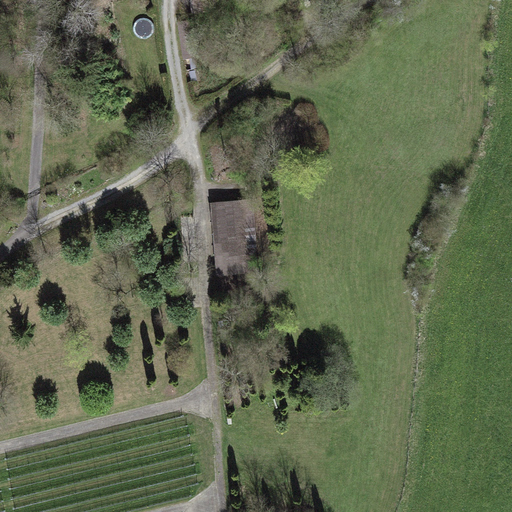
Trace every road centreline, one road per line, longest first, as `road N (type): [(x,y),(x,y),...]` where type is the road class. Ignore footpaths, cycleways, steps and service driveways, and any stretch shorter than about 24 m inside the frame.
road 1 (track): [(190,142),(227,511)]
road 2 (track): [(44,0),(34,234)]
road 3 (track): [(190,142),(376,0)]
road 4 (track): [(216,395),(0,447)]
